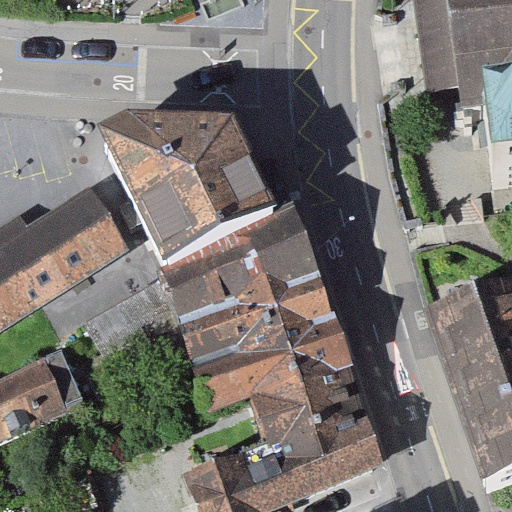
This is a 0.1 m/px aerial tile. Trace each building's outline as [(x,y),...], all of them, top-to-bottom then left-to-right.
[(511,0),(435,0),(453,134),(473,132),(481,189),(511,185),(511,0)] [(279,227),(236,139),(129,137),(98,153),(162,284),(279,227)] [(0,341),(126,261),(86,199),(0,253),(0,341)] [(279,227),(162,284),(207,425),(247,411),(264,458),(179,485),(188,511),(315,511),(385,485),(289,222),(279,227)] [(511,298),(422,328),(478,500),(511,489),(511,298)] [(45,367),(0,387),(0,453),(70,422),(45,367)]
